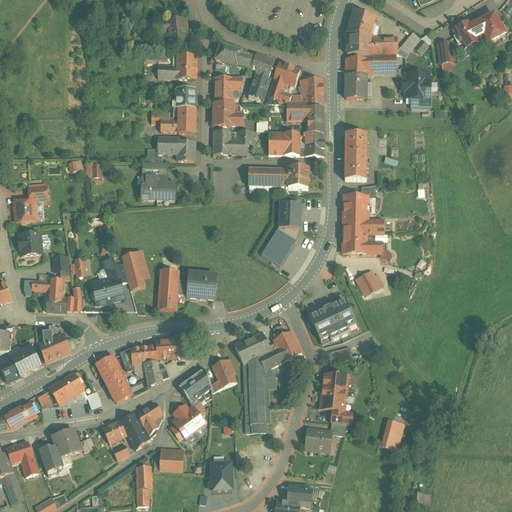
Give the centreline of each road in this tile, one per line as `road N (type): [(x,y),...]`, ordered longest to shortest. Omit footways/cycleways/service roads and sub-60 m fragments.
road 1 (residential): [(284,302),(308,353),(308,381),(277,472),(239,511)]
road 2 (residential): [(0,436),(100,420),(167,390)]
road 3 (residential): [(61,511),(154,446),(167,390)]
road 4 (residential): [(206,22),(206,161),(231,161)]
road 5 (tertiary): [(335,164),(329,234),(318,262),(284,302)]
road 6 (residential): [(22,320),(0,184)]
road 7 (residential): [(333,70),(224,37),(206,22)]
